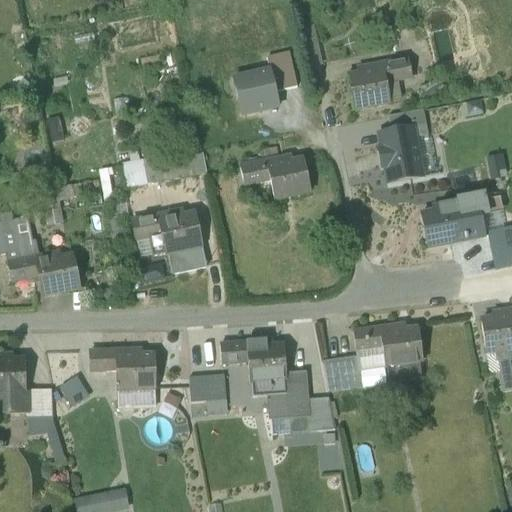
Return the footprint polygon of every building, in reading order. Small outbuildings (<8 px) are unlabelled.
[(266,61),(269,74),(273,95),(296,90),(288,56),(266,61)] [(407,62),(367,70),(368,76),(383,73),(385,85),(395,83),(411,80),(407,62)] [(368,76),(346,80),(353,112),(389,105),(386,91),(396,89),(395,83),(385,85),(383,73),(368,76)] [(273,95),(269,74),(233,82),(241,118),(277,110),(273,95)] [(386,120),(390,136),(411,132),(413,141),(427,138),(422,113),(386,120)] [(390,136),(379,138),(381,154),(378,154),(381,170),(385,170),(388,186),(421,180),(413,141),(411,132),(390,136)] [(190,155),(173,159),(177,182),(194,179),(190,155)] [(485,175),(500,174),(499,156),(483,157),(485,175)] [(177,182),(173,159),(123,168),(128,191),(177,182)] [(279,162),(239,170),(243,188),(259,185),(260,186),(270,184),(267,171),(280,168),(279,162)] [(280,168),(267,171),(270,184),(273,203),(309,195),(302,163),(280,168)] [(482,199),(441,207),(443,213),(420,217),(427,251),(488,239),(488,238),(482,239),(478,220),(486,218),(482,199)] [(0,210),(0,255),(28,250),(19,207),(0,210)] [(194,217),(172,221),(171,216),(131,224),(135,242),(150,239),(154,259),(167,256),(171,277),(205,270),(194,217)] [(488,238),(488,239),(493,263),(511,258),(511,233),(511,230),(487,235),(488,238)] [(71,258),(60,261),(58,255),(8,265),(12,283),(28,280),(29,281),(38,279),(42,298),(78,291),(71,258)] [(511,269),(511,258),(493,263),(495,273),(511,269)] [(511,312),(502,314),(503,320),(481,323),(486,356),(502,353),(505,372),(500,373),(504,394),(511,392),(511,312)] [(416,332),(394,335),(393,329),(352,335),(355,354),(356,353),(358,366),(374,363),(373,360),(382,359),(384,370),(387,370),(389,385),(420,381),(418,366),(421,365),(416,332)] [(283,348),(261,350),(260,344),(229,347),(231,366),(237,365),(237,367),(247,366),(248,385),(250,385),(251,400),(268,399),(271,437),(272,437),(271,421),(306,418),(303,377),(285,378),(283,348)] [(229,347),(219,347),(220,367),(231,366),(229,347)] [(153,358),(130,359),(130,353),(100,354),(100,373),(107,372),(107,373),(117,373),(117,392),(154,391),(153,358)] [(356,360),(321,365),(327,394),(361,389),(358,366),(356,353),(355,354),(356,360)] [(100,354),(90,354),(90,373),(100,373),(100,354)] [(24,363),(1,364),(1,357),(0,357),(0,415),(9,415),(9,411),(24,411),(24,421),(26,421),(25,395),(24,363)] [(71,377),(53,388),(65,407),(84,396),(71,377)] [(223,378),(188,381),(190,405),(225,402),(223,378)] [(50,394),(25,395),(26,421),(28,421),(51,420),(50,394)] [(327,401),(312,402),(316,434),(334,433),(327,401)] [(51,420),(28,421),(29,439),(46,436),(56,468),(65,466),(51,420)] [(112,511),(126,508),(120,487),(67,500),(70,511),(112,511)]
